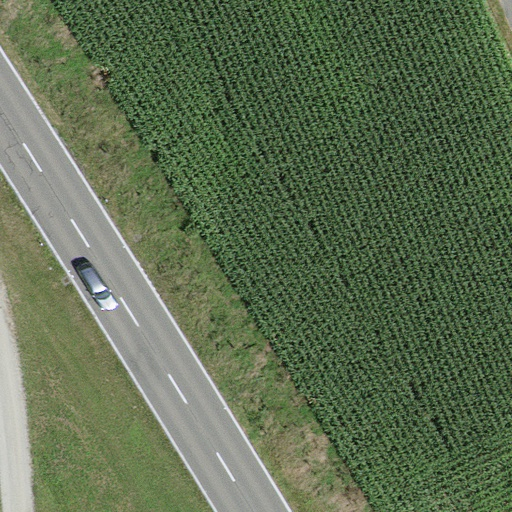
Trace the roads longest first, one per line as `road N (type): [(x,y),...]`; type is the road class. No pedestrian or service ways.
road 1 (primary): [(0,99),(265,511)]
road 2 (track): [(0,386),(21,511)]
